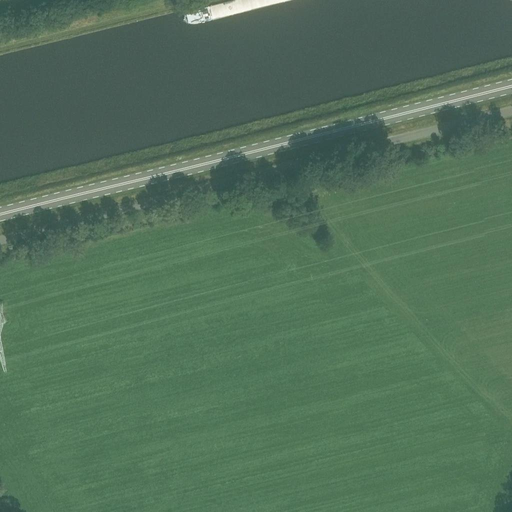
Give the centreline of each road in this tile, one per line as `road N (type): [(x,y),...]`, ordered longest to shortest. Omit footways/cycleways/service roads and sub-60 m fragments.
road 1 (primary): [(0,215),(511,86)]
road 2 (unclassified): [(0,243),(511,115)]
road 3 (track): [(143,0),(0,40)]
